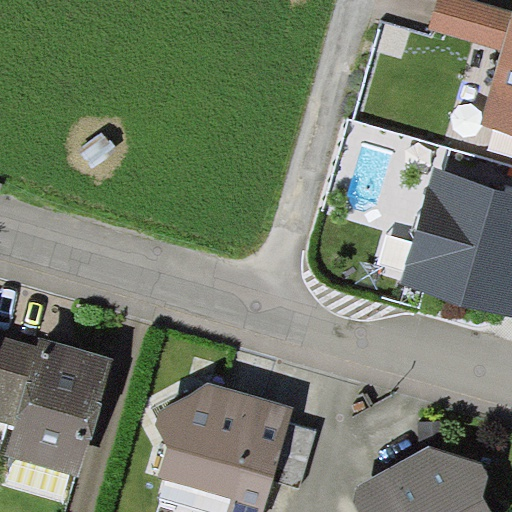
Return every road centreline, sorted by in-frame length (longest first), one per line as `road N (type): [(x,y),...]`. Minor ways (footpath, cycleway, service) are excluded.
road 1 (residential): [(0,238),(511,383)]
road 2 (unknown): [(261,312),(351,0)]
